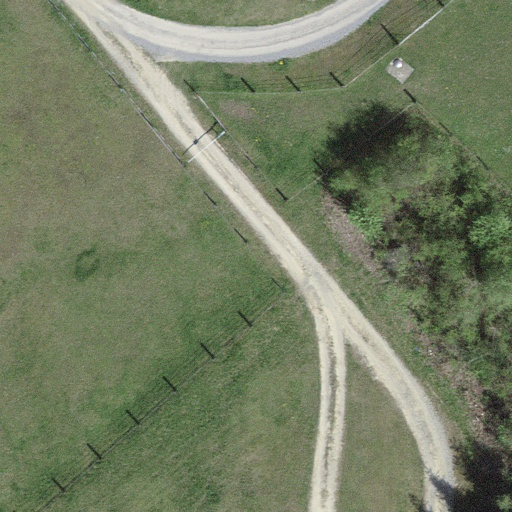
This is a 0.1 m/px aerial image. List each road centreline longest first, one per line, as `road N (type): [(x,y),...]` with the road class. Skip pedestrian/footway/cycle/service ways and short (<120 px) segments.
road 1 (track): [(83,0),(431,418),(444,471),(435,511)]
road 2 (track): [(114,37),(272,43),(330,23),(363,0)]
road 3 (track): [(321,511),(334,373)]
